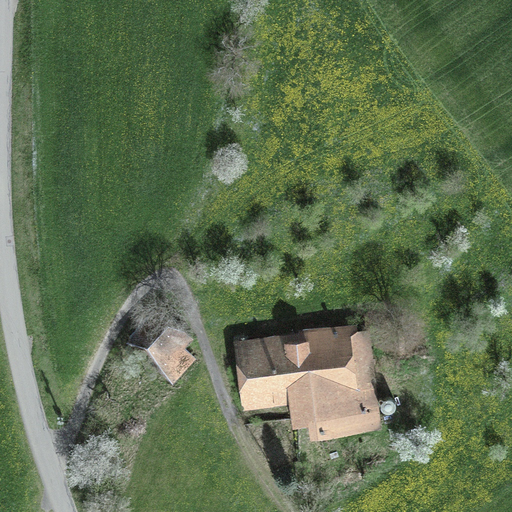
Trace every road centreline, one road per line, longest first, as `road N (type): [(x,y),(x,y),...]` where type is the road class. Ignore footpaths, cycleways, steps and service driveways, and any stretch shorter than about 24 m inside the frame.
road 1 (unclassified): [(0,228),(14,342),(63,511)]
road 2 (track): [(274,511),(236,453),(199,319)]
